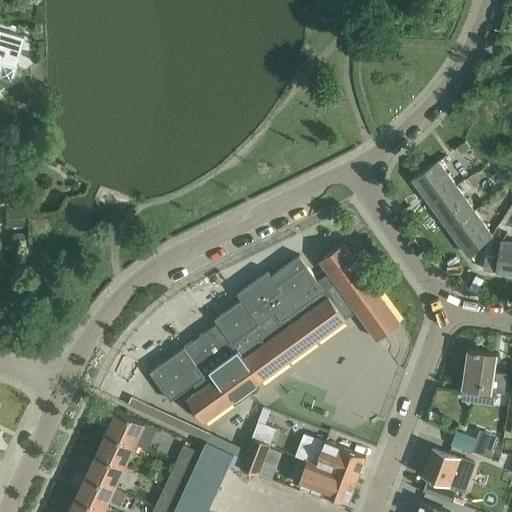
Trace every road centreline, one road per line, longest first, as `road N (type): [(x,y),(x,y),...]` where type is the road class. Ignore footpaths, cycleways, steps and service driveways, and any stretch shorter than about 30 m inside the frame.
road 1 (unclassified): [(66,382),(96,327),(158,267),(359,173)]
road 2 (unclassified): [(359,173),(443,104),(492,0)]
road 3 (residential): [(375,511),(447,311)]
road 4 (residential): [(447,311),(359,173)]
road 5 (unclassified): [(5,511),(66,382)]
